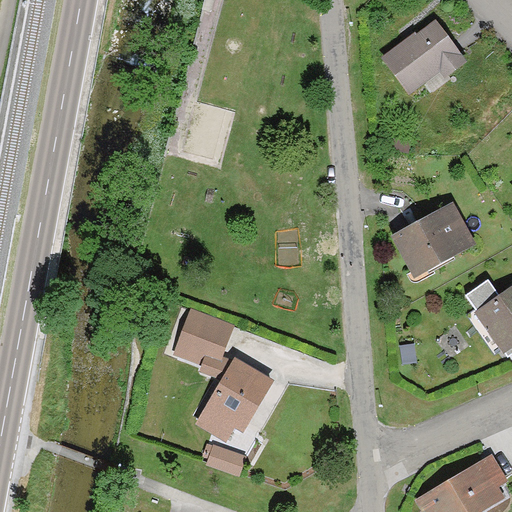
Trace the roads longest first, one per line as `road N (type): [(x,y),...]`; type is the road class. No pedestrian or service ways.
road 1 (residential): [(328,0),(362,468)]
road 2 (secondary): [(81,0),(0,445)]
road 3 (residential): [(511,400),(362,468)]
road 4 (residential): [(247,511),(120,468)]
